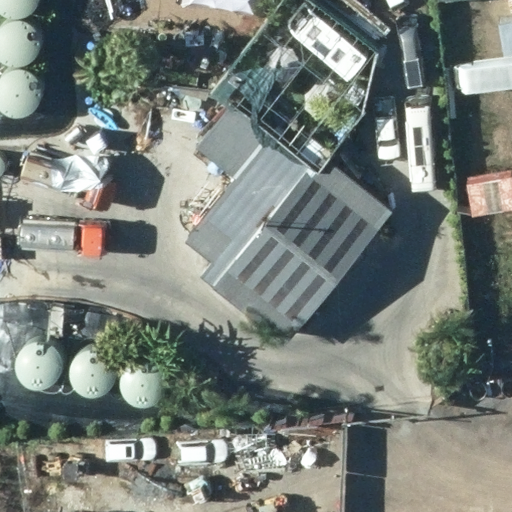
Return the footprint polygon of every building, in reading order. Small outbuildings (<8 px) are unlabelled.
[(0,0),(0,104),(43,103),(41,0),(0,0)] [(203,131),(265,187),(300,147),(238,92),(203,131)] [(142,158),(0,134),(0,175),(135,198),(142,158)] [(234,261),(299,311),(387,200),(322,149),(234,261)] [(168,348),(28,323),(19,374),(159,399),(168,348)]
